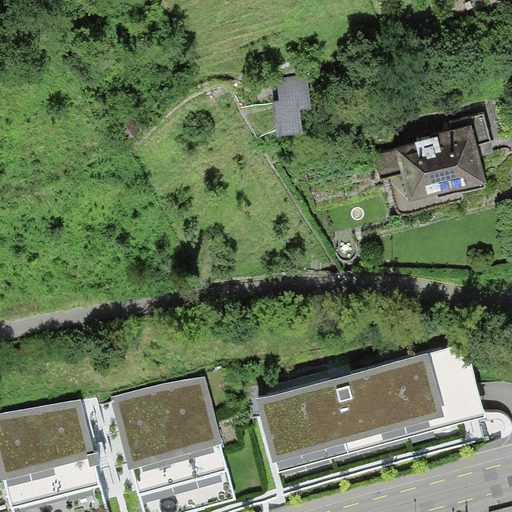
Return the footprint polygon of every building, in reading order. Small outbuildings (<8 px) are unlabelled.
[(280,101),(275,101),(279,134),(303,131),(300,109),(311,108),(307,76),(277,80),(278,86),(280,101)] [(453,132),(374,153),(380,177),(401,172),(409,201),(434,194),(436,200),(486,187),(475,145),(491,141),(484,114),(451,123),(453,132)] [(466,343),(255,397),(272,464),(275,462),(278,471),(485,415),(466,343)] [(202,371),(112,396),(117,416),(125,445),(134,476),(143,511),(181,511),(237,497),(202,371)] [(80,397),(0,411),(0,458),(14,511),(108,511),(104,494),(96,464),(89,433),(85,419),(80,397)]
